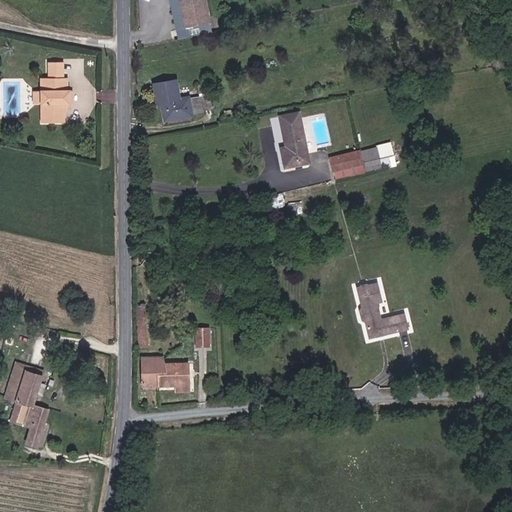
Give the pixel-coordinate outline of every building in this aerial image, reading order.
[(206,21),(201,0),(178,0),(184,26),(206,21)] [(74,88),(71,88),(72,73),(46,73),(45,85),(44,99),(43,122),(66,122),(67,102),(74,102),(74,88)] [(158,83),(159,92),(180,87),(179,79),(158,83)] [(215,107),(209,81),(199,83),(201,94),(204,109),(215,107)] [(34,98),(44,99),(45,85),(35,86),(34,98)] [(180,87),(159,92),(161,104),(165,103),(168,119),(194,114),(193,111),(204,109),(201,94),(182,98),(176,99),(175,94),(182,93),(180,87)] [(286,160),(308,156),(301,120),(284,124),(289,147),(284,148),(286,160)] [(331,157),(333,169),(365,162),(363,151),(331,157)] [(309,162),(308,156),(286,160),(287,166),(309,162)] [(365,162),(333,169),(334,172),(366,166),(365,162)] [(380,321),(376,304),(380,303),(376,285),(370,286),(370,284),(366,285),(366,287),(361,287),(366,309),(364,311),(366,319),(369,322),(373,338),(379,337),(382,338),(384,339),(386,338),(387,335),(411,329),(408,314),(380,321)] [(156,318),(144,319),(143,345),(156,345),(156,318)] [(207,332),(195,335),(195,345),(207,345),(207,332)] [(166,374),(165,365),(165,358),(155,358),(155,361),(143,361),(143,386),(158,386),(157,374),(166,374)] [(16,367),(27,372),(27,371),(30,362),(18,359),(16,367)] [(30,362),(27,371),(43,374),(45,367),(30,362)] [(187,364),(165,365),(166,374),(188,370),(187,364)] [(7,396),(18,399),(27,372),(16,367),(7,396)] [(188,370),(166,374),(167,385),(175,385),(190,384),(188,370)] [(28,442),(39,445),(49,409),(33,404),(42,377),(27,372),(18,399),(24,401),(18,421),(33,427),(28,442)] [(158,386),(167,385),(166,374),(157,374),(158,386)] [(190,384),(175,385),(176,395),(191,393),(190,384)] [(18,399),(14,414),(16,415),(14,420),(18,421),(24,401),(18,399)]
